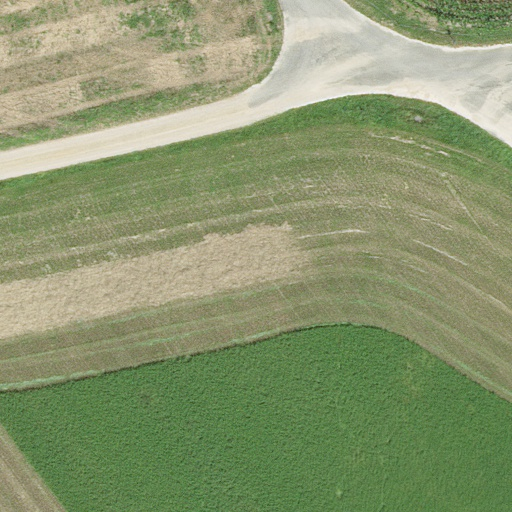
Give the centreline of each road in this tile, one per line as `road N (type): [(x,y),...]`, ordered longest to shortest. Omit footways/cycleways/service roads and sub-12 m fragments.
road 1 (track): [(0,165),(352,77)]
road 2 (track): [(352,77),(511,54)]
